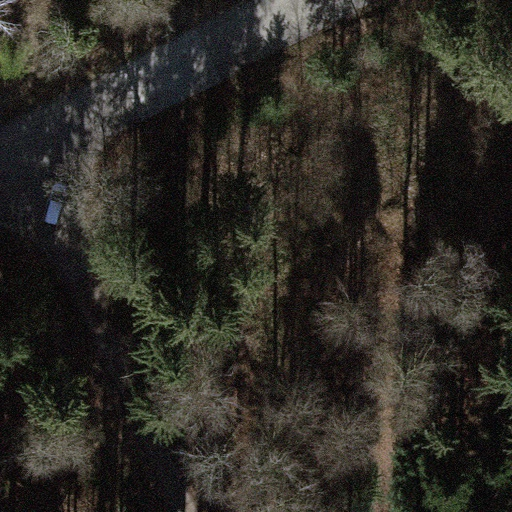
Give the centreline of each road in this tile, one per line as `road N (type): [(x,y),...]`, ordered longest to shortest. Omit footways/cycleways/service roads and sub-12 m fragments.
road 1 (track): [(181,511),(12,153)]
road 2 (tertiary): [(320,0),(0,159)]
road 3 (track): [(511,222),(444,330),(378,511)]
